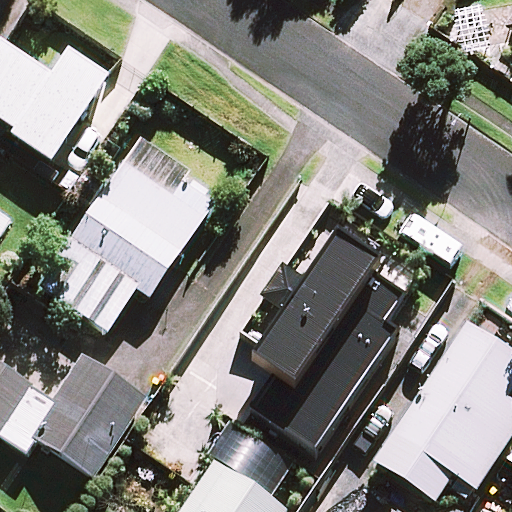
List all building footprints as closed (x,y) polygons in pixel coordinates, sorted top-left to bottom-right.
[(61,86),(7,49),(0,59),(0,125),(23,141),(19,147),(60,174),(119,88),(78,60),(61,86)] [(200,180),(150,146),(47,298),(118,345),(146,303),(159,311),(224,215),(191,193),(200,180)] [(0,260),(20,230),(0,217),(0,260)] [(303,279),(262,339),(358,405),(399,345),(303,279)] [(511,357),(475,333),(382,473),(441,511),(448,511),(464,489),(484,503),(511,460),(511,357)] [(157,409),(91,364),(61,409),(0,368),(0,442),(35,466),(45,451),(102,490),(157,409)] [(283,511),(223,472),(196,511),(283,511)]
